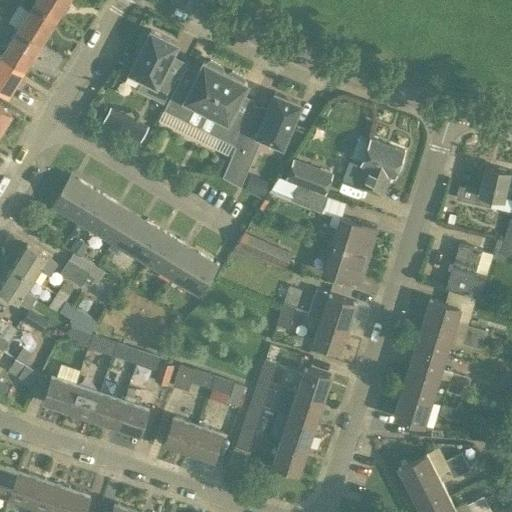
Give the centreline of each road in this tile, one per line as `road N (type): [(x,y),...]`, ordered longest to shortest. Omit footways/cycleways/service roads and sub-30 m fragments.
road 1 (residential): [(324,511),(455,111)]
road 2 (tertiary): [(455,111),(322,67),(187,0)]
road 3 (residential): [(262,511),(0,421)]
road 4 (residential): [(232,229),(50,125)]
road 5 (residential): [(50,125),(125,0)]
